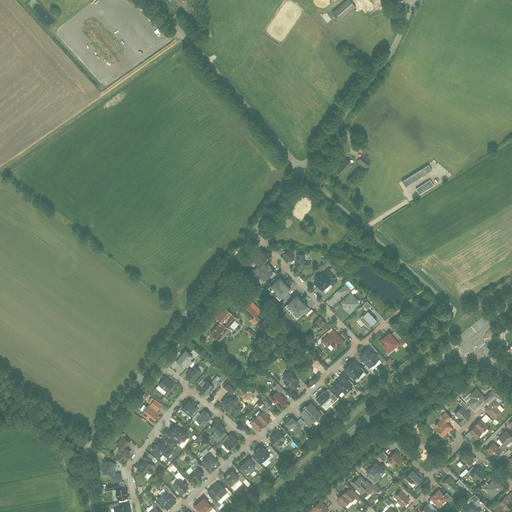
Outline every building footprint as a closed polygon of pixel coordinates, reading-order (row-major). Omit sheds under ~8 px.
[(348,0),(333,12),(340,21),(357,8),(349,0),(348,0)] [(362,154),(355,160),(363,168),(370,162),(362,154)] [(343,177),(353,165),(345,158),(340,164),(341,164),(335,170),(343,177)] [(427,165),(400,182),(404,187),(430,170),(427,165)] [(429,180),(415,189),(418,195),(433,185),(429,180)] [(262,279),(272,270),(263,260),(268,256),(260,248),(251,257),(256,263),(251,268),(262,279)] [(282,255),(288,261),(294,256),(288,249),(282,255)] [(296,261),(293,263),(299,270),(302,268),(310,268),(310,259),(305,259),(304,258),(304,253),(296,253),(296,261)] [(322,272),(313,281),(318,286),(315,288),(321,295),(338,280),(335,276),(338,273),(332,267),(329,269),(328,268),(323,273),(322,272)] [(278,297),(290,287),(278,275),(267,286),(278,297)] [(344,283),(338,289),(344,296),(339,301),(351,312),(354,309),(353,307),(359,301),(349,291),(350,289),(344,283)] [(297,315),(307,305),(296,293),(285,302),(297,315)] [(250,300),(241,310),(251,319),(249,321),(253,324),(259,318),(256,315),(260,310),(250,300)] [(368,301),(364,305),(368,309),(372,305),(368,301)] [(220,321),(210,332),(220,340),(238,319),(222,305),(214,315),(220,321)] [(319,332),(328,325),(319,315),(318,316),(312,310),(308,314),(313,321),(311,323),(319,332)] [(367,310),(356,321),(361,327),(363,325),(366,329),(376,320),(367,310)] [(259,324),(265,334),(276,326),(270,317),(259,324)] [(256,334),(249,328),(246,331),(253,338),(256,334)] [(345,341),(333,329),(321,340),(327,347),(330,345),(335,350),(345,341)] [(390,331),(378,341),(388,352),(398,344),(400,346),(405,342),(395,330),(392,333),(390,331)] [(365,353),(375,363),(381,357),(371,347),(365,353)] [(173,354),(166,363),(172,368),(177,362),(182,367),(192,355),(185,348),(177,358),(173,354)] [(359,358),(369,368),(375,363),(365,353),(359,358)] [(354,359),(349,364),(359,375),(364,370),(354,359)] [(193,364),(185,375),(192,381),(201,371),(193,364)] [(349,364),(343,369),(353,380),(359,375),(349,364)] [(286,390),(293,398),(298,393),(294,388),(300,382),(289,370),(281,377),(290,387),(286,390)] [(348,379),(343,373),(337,378),(338,379),(330,386),(338,395),(342,391),(344,394),(353,387),(347,380),(348,379)] [(157,384),(167,392),(174,383),(164,375),(157,384)] [(205,378),(198,388),(207,395),(214,386),(205,378)] [(229,380),(223,386),(233,394),(238,387),(229,380)] [(470,397),(466,401),(474,409),(483,400),(485,402),(493,394),(489,391),(484,395),(476,387),(468,395),(470,397)] [(269,397),(279,409),(287,401),(277,390),(269,397)] [(323,390),(315,398),(322,405),(331,397),(323,390)] [(228,394),(221,402),(236,415),(243,406),(228,394)] [(488,404),(484,408),(494,419),(501,411),(497,406),(499,404),(495,399),(496,397),(493,394),(485,402),(488,404)] [(140,413),(151,423),(159,413),(157,411),(162,405),(154,399),(149,405),(147,404),(140,413)] [(189,415),(196,406),(188,399),(181,407),(189,415)] [(468,406),(462,400),(459,403),(461,406),(454,414),(462,422),(470,413),(465,409),(468,406)] [(311,402),(305,407),(315,419),(321,413),(311,402)] [(305,407),(299,412),(309,424),(315,419),(305,407)] [(204,426),(211,417),(203,410),(195,419),(204,426)] [(256,416),(263,425),(270,419),(262,410),(256,416)] [(451,417),(445,411),(440,416),(442,417),(433,425),(435,427),(434,429),(442,437),(452,427),(447,422),(451,417)] [(249,421),(257,430),(263,425),(256,416),(249,421)] [(291,416),(283,423),(289,429),(292,426),(294,428),(294,436),(300,436),(301,425),(299,423),(297,421),(296,422),(291,416)] [(226,428),(217,419),(209,428),(213,432),(210,436),(217,442),(226,433),(223,430),(226,428)] [(488,425),(481,419),(475,425),(481,431),(488,425)] [(188,433),(176,424),(175,426),(172,424),(168,429),(166,428),(162,433),(165,435),(170,439),(171,438),(179,443),(181,441),(182,441),(188,433)] [(481,431),(475,425),(469,431),(475,438),(481,431)] [(286,439),(278,430),(269,438),(277,447),(286,439)] [(511,438),(511,436),(505,430),(498,438),(506,445),(511,438)] [(221,442),(230,450),(239,441),(230,432),(221,442)] [(173,442),(170,439),(165,435),(160,442),(158,440),(156,443),(155,442),(151,447),(152,448),(150,451),(159,457),(161,454),(167,458),(172,451),(165,446),(167,445),(170,447),(173,442)] [(115,455),(124,462),(131,452),(126,448),(130,442),(122,436),(116,444),(120,447),(115,455)] [(501,450),(493,442),(486,449),(494,457),(501,450)] [(270,453),(261,444),(252,453),(261,462),(270,453)] [(200,459),(209,469),(218,461),(214,457),(217,454),(212,447),(208,450),(209,451),(200,459)] [(296,448),(294,451),(299,457),(302,454),(296,448)] [(402,460),(395,451),(386,459),(394,467),(402,460)] [(466,453),(458,461),(466,468),(474,460),(466,453)] [(144,459),(136,469),(145,475),(147,472),(149,473),(155,466),(149,461),(151,459),(145,454),(143,458),(144,459)] [(255,464),(249,458),(248,457),(238,466),(245,474),(255,464)] [(111,482),(122,480),(120,472),(115,472),(115,468),(116,464),(106,458),(103,462),(101,469),(103,477),(109,476),(111,482)] [(187,474),(194,483),(204,474),(199,468),(201,466),(195,459),(192,462),(195,466),(187,474)] [(385,471),(375,461),(365,471),(375,481),(385,471)] [(279,463),(276,466),(282,473),(286,470),(279,463)] [(176,472),(178,469),(173,464),(168,469),(171,472),(174,470),(176,472)] [(477,465),(468,473),(477,482),(486,474),(477,465)] [(461,477),(467,471),(465,468),(458,474),(461,477)] [(239,477),(231,469),(222,477),(230,486),(239,477)] [(415,485),(421,478),(412,469),(403,478),(408,483),(410,480),(415,485)] [(360,475),(351,483),(364,496),(372,487),(360,475)] [(449,475),(441,483),(451,493),(459,485),(449,475)] [(503,487),(494,477),(483,488),(493,497),(503,487)] [(179,478),(172,485),(181,495),(188,488),(179,478)] [(218,481),(213,486),(222,496),(227,491),(218,481)] [(118,500),(127,497),(124,486),(119,487),(118,483),(105,486),(107,491),(115,489),(118,500)] [(416,494),(424,486),(420,483),(413,491),(416,494)] [(213,486),(207,491),(216,501),(222,496),(213,486)] [(338,499),(336,501),(342,506),(349,500),(350,501),(356,495),(348,488),(343,493),(342,492),(337,497),(338,499)] [(447,497),(438,488),(429,498),(438,507),(447,497)] [(394,497),(402,505),(409,498),(401,489),(394,497)] [(156,498),(166,510),(176,501),(166,490),(156,498)] [(504,511),(511,504),(511,501),(505,495),(496,504),(497,505),(494,509),(497,511),(504,511)] [(203,496),(198,501),(207,511),(212,506),(203,496)] [(323,511),(328,508),(320,500),(312,507),(316,511),(323,511)] [(471,500),(461,510),(463,511),(478,511),(480,510),(471,500)] [(198,501),(193,505),(198,511),(205,511),(207,511),(198,501)] [(130,511),(129,502),(118,504),(118,502),(109,504),(109,508),(113,507),(113,511),(130,511)] [(434,511),(435,511),(426,503),(419,511),(434,511)]
